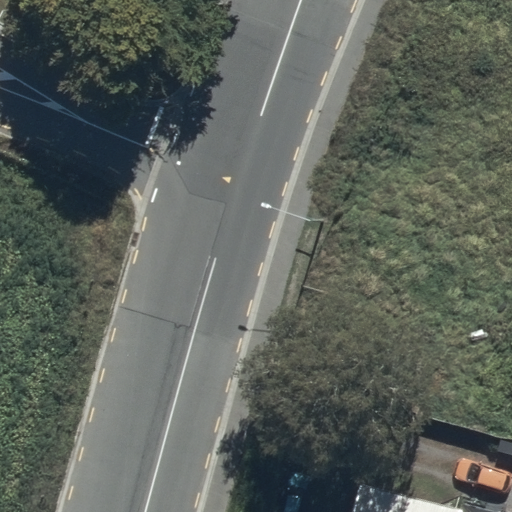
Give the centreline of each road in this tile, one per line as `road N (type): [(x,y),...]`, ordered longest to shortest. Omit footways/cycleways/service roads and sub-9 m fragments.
road 1 (tertiary): [(223,176),(123,511)]
road 2 (residential): [(223,176),(0,73)]
road 3 (tertiary): [(294,0),(223,176)]
